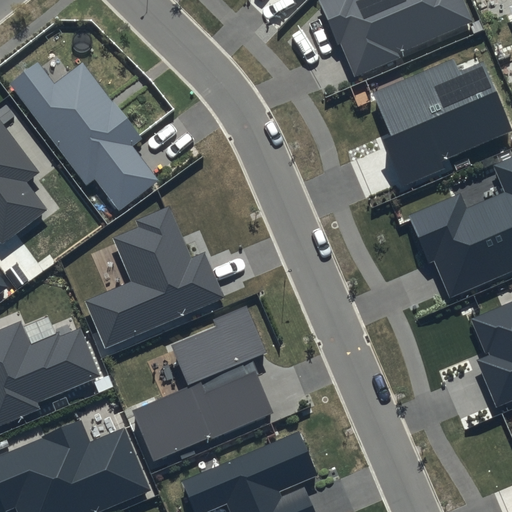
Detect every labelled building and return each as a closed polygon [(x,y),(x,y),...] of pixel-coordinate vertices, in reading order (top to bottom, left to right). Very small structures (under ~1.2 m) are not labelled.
[(317,0),(335,42),(339,40),(353,74),(399,55),(397,50),(470,19),(462,0),(317,0)] [(511,2),(494,10),(511,53),(511,2)] [(34,56),(5,78),(86,183),(98,175),(118,201),(154,174),(130,142),(141,133),(81,56),(52,79),(34,56)] [(442,159),(511,130),(480,59),(455,70),(450,57),(372,90),(389,129),(380,132),(402,184),(445,166),(442,159)] [(0,239),(1,241),(47,206),(25,177),(37,168),(0,118),(0,239)] [(458,190),(407,212),(427,257),(433,254),(450,294),(511,267),(511,153),(491,162),(503,189),(464,205),(458,190)] [(136,223),(110,233),(129,276),(82,295),(103,344),(223,294),(203,248),(189,254),(167,201),(133,215),(136,223)] [(511,296),(470,314),(486,352),(475,356),(495,403),(511,396),(511,296)] [(189,382),(130,405),(151,459),(273,410),(251,355),(265,350),(245,300),(212,313),(215,320),(171,338),(189,382)] [(18,315),(0,322),(0,420),(38,404),(36,397),(97,371),(78,325),(58,334),(56,328),(29,340),(18,315)] [(80,416),(0,449),(0,496),(4,505),(13,501),(17,511),(83,511),(148,485),(123,424),(89,438),(80,416)] [(296,428),(179,475),(193,511),(200,511),(227,501),(230,511),(314,511),(303,484),(278,494),(275,487),(313,471),(296,428)]
